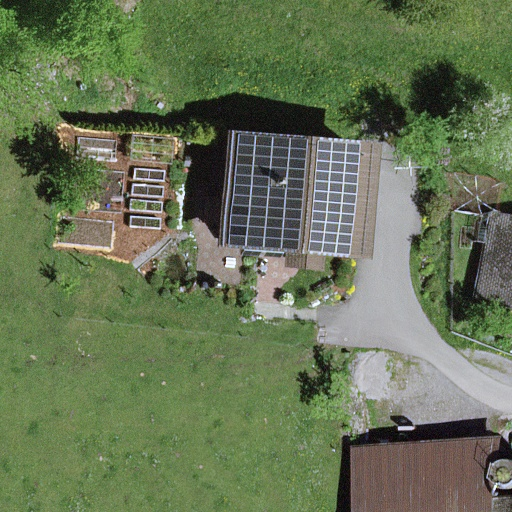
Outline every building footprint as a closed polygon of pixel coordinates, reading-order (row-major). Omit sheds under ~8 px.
[(227,143),(219,233),(291,239),(316,241),(349,244),(356,154),(227,143)] [(511,301),(511,221),(498,219),(484,297),(511,301)] [(289,259),(314,261),(316,241),(291,239),(289,259)] [(373,511),(487,511),(505,511),(504,487),(501,447),(370,456),(373,511)] [(511,511),(511,488),(510,488),(509,486),(504,487),(505,511),(487,511),(511,511)]
